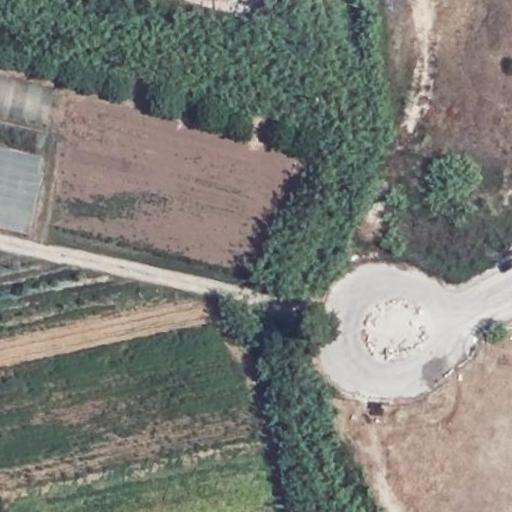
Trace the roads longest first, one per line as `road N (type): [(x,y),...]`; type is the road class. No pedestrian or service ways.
road 1 (residential): [(441,312),(411,282),(376,281),(342,317),(344,350)]
road 2 (residential): [(344,350),(366,375),(415,377),(439,354),(441,312)]
